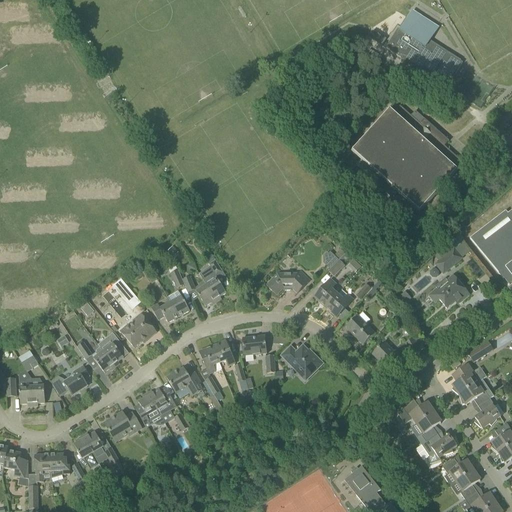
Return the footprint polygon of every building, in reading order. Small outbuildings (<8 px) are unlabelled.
[(435,28),(412,13),(400,31),(398,29),(385,49),(446,88),(462,64),(427,41),(435,28)] [(368,38),(372,40),(382,47),(386,40),(373,31),(368,38)] [(389,109),(351,152),(360,161),(356,166),(360,170),(370,179),(373,182),(409,215),(414,209),(419,215),(448,183),(458,172),(456,171),(463,164),(463,163),(444,147),(448,142),(449,142),(428,123),(424,120),(422,118),(415,112),(412,115),(411,117),(400,107),(398,109),(395,106),(391,110),(389,109)] [(322,178),(318,183),(329,192),(333,188),(322,178)] [(511,210),(507,214),(505,212),(469,239),(502,280),(503,279),(509,286),(511,283),(511,210)] [(434,266),(443,276),(462,259),(454,249),(453,250),(449,244),(437,253),(442,259),(434,266)] [(172,248),(168,252),(173,257),(177,253),(172,248)] [(325,266),(329,270),(338,261),(328,251),(324,256),(326,258),(327,263),(325,266)] [(202,280),(206,286),(217,303),(221,300),(219,298),(226,294),(215,277),(222,273),(211,256),(206,260),(209,265),(208,266),(213,273),(202,280)] [(338,261),(329,270),(327,272),(333,278),(344,267),(338,261)] [(176,290),(184,286),(185,286),(182,281),(178,271),(169,275),(176,290)] [(266,287),(276,296),(283,290),(284,291),(291,291),(292,290),(297,295),(310,282),(300,272),(297,275),(278,275),(266,287)] [(148,279),(151,284),(157,281),(154,276),(148,279)] [(429,296),(435,304),(439,301),(446,309),(459,298),(462,301),(469,296),(453,277),(447,282),(445,280),(435,288),(437,290),(429,296)] [(185,286),(184,286),(188,294),(196,290),(190,278),(182,281),(185,286)] [(314,299),(325,309),(337,295),(332,290),(336,286),(330,281),(314,299)] [(206,286),(195,293),(205,308),(211,304),(213,306),(217,303),(206,286)] [(355,297),(361,302),(371,291),(365,286),(355,297)] [(337,295),(325,309),(336,319),(353,300),(342,290),(337,295)] [(167,298),(170,303),(179,318),(190,312),(178,292),(167,298)] [(397,299),(403,306),(411,299),(405,292),(397,299)] [(133,295),(125,302),(132,311),(140,304),(133,295)] [(179,318),(170,303),(160,309),(157,305),(151,309),(158,322),(164,318),(168,324),(179,318)] [(81,310),(88,318),(94,313),(87,305),(81,310)] [(345,328),(363,346),(375,335),(365,325),(369,321),(362,313),(358,317),(357,317),(345,328)] [(132,322),(133,324),(129,327),(128,325),(119,332),(134,349),(142,342),(144,344),(156,334),(140,315),(132,322)] [(108,343),(100,349),(115,368),(119,365),(118,363),(123,359),(117,351),(121,348),(117,343),(111,336),(106,340),(108,343)] [(57,342),(61,349),(68,344),(64,337),(57,342)] [(242,340),(244,357),(267,355),(265,337),(242,340)] [(405,344),(407,348),(413,357),(420,352),(412,339),(405,344)] [(225,342),(212,348),(219,365),(225,363),(227,368),(235,365),(225,342)] [(372,356),(386,370),(399,356),(395,351),(393,353),(385,343),(372,356)] [(115,368),(100,349),(100,350),(99,349),(92,355),(83,344),(77,348),(85,361),(91,357),(98,366),(104,374),(110,369),(111,371),(115,368)] [(321,364),(316,358),(315,359),(303,347),(296,353),(290,348),(281,357),(292,368),(293,367),(299,373),(298,374),(305,382),(321,366),(320,365),(321,364)] [(473,364),(488,354),(483,347),(468,356),(473,364)] [(219,365),(212,348),(199,353),(209,376),(216,373),(215,373),(221,370),(219,365)] [(18,360),(27,374),(38,367),(30,353),(18,360)] [(265,358),(266,375),(275,374),(274,357),(265,358)] [(234,367),(239,384),(245,382),(241,365),(234,367)] [(458,396),(459,396),(477,384),(473,379),(475,378),(467,367),(468,367),(468,366),(452,377),(453,377),(457,383),(452,387),(452,386),(453,388),(451,391),(458,396)] [(50,383),(55,389),(60,398),(69,392),(72,397),(87,387),(83,381),(89,377),(82,367),(73,373),(74,376),(65,382),(64,381),(58,378),(50,383)] [(166,379),(171,388),(175,395),(176,394),(180,400),(189,395),(191,398),(204,391),(194,373),(188,377),(183,369),(166,379)] [(205,382),(214,397),(220,393),(211,378),(205,382)] [(32,388),(31,380),(30,379),(23,383),(19,383),(20,406),(27,405),(28,408),(33,408),(32,388)] [(5,380),(6,391),(6,399),(16,398),(15,380),(5,380)] [(40,380),(31,380),(32,388),(33,408),(38,407),(38,405),(45,404),(44,387),(42,387),(42,384),(40,380)] [(473,401),(478,408),(489,400),(485,393),(483,394),(477,384),(459,396),(460,397),(459,398),(462,406),(465,405),(466,407),(467,407),(466,406),(473,401)] [(152,392),(147,394),(161,418),(176,409),(165,389),(160,392),(159,391),(153,394),(152,392)] [(161,418),(147,394),(143,397),(144,399),(138,403),(141,408),(135,411),(145,427),(161,418)] [(489,400),(478,408),(482,414),(475,419),(474,419),(482,430),(483,430),(482,429),(488,425),(491,427),(497,421),(500,418),(493,408),(494,407),(489,400)] [(413,420),(416,425),(433,414),(426,403),(426,404),(419,409),(414,402),(397,414),(405,425),(413,420)] [(104,425),(109,433),(116,444),(128,437),(129,439),(142,431),(132,415),(125,419),(122,414),(104,425)] [(421,436),(425,444),(437,436),(433,429),(440,424),(440,425),(441,424),(439,422),(441,420),(441,421),(442,420),(435,414),(434,415),(433,414),(416,425),(423,435),(421,436)] [(173,419),(181,433),(188,429),(180,415),(173,419)] [(498,453),(498,454),(511,445),(511,436),(510,433),(511,432),(506,425),(495,432),(499,439),(492,444),(492,443),(491,444),(493,446),(491,448),(497,454),(498,453)] [(87,435),(83,437),(93,455),(104,449),(100,442),(95,433),(88,437),(87,435)] [(437,436),(425,444),(421,446),(429,457),(427,458),(430,465),(440,462),(439,459),(444,455),(445,456),(453,453),(452,450),(456,448),(455,446),(456,445),(453,437),(450,438),(449,437),(448,437),(449,437),(442,442),(437,436)] [(80,442),(73,445),(77,452),(74,454),(79,463),(83,469),(87,466),(90,470),(98,465),(93,455),(83,437),(78,440),(80,442)] [(150,440),(145,443),(148,448),(153,445),(150,440)] [(511,445),(498,454),(499,455),(498,456),(501,464),(510,461),(510,460),(511,459),(511,445)] [(0,465),(4,466),(7,452),(8,449),(0,447),(0,465)] [(104,454),(112,468),(119,463),(111,449),(104,454)] [(157,450),(151,453),(157,464),(163,460),(157,450)] [(4,466),(4,470),(15,472),(14,478),(19,479),(28,481),(28,472),(28,462),(20,461),(21,455),(7,452),(4,466)] [(64,455),(50,456),(51,473),(51,479),(63,476),(70,476),(69,467),(67,467),(67,460),(64,460),(64,455)] [(51,473),(50,456),(34,457),(36,484),(43,484),(43,474),(51,473)] [(449,474),(456,483),(473,472),(472,471),(473,470),(470,462),(467,463),(466,461),(465,462),(466,462),(459,467),(454,460),(442,468),(447,476),(449,474)] [(79,483),(77,485),(73,487),(79,497),(83,494),(85,499),(93,493),(77,465),(71,469),(79,483)] [(350,473),(352,475),(348,479),(359,493),(356,496),(368,511),(396,511),(394,508),(393,509),(391,504),(386,506),(376,494),(380,491),(362,468),(358,470),(356,468),(350,473)] [(460,494),(465,501),(477,493),(472,487),(479,482),(479,483),(480,482),(479,480),(481,478),(474,472),(473,473),(473,472),(456,483),(462,493),(460,494)] [(98,478),(101,483),(108,479),(105,474),(98,478)] [(424,481),(419,485),(424,492),(430,489),(424,481)] [(28,488),(28,511),(34,511),(35,511),(38,511),(38,488),(28,488)] [(472,507),(475,511),(484,511),(495,505),(495,504),(496,503),(493,495),(490,496),(488,494),(488,495),(481,500),(477,493),(465,501),(470,509),(472,507)]
